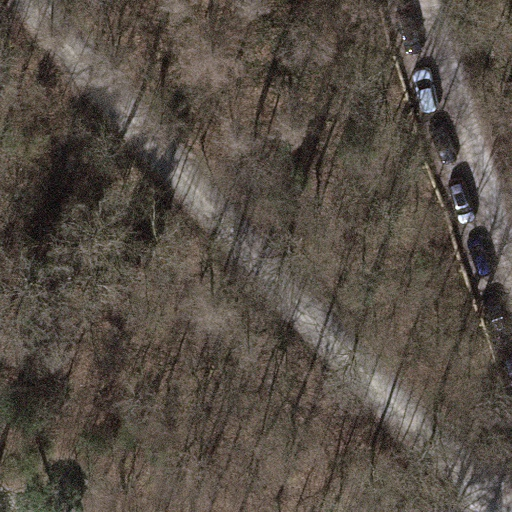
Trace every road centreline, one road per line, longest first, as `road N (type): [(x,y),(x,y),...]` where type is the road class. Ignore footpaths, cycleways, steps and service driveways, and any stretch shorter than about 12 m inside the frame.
road 1 (track): [(511,487),(377,395),(39,0)]
road 2 (track): [(418,0),(511,298)]
